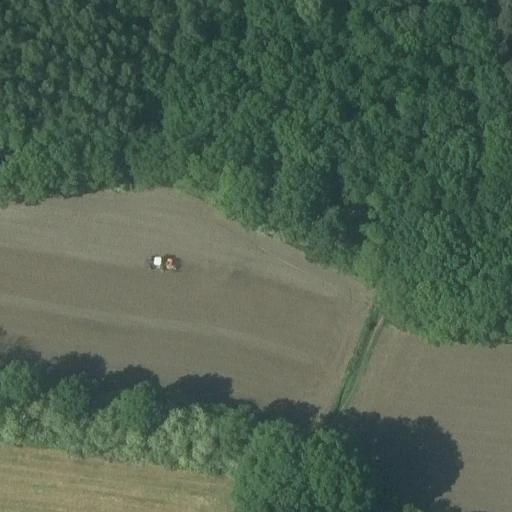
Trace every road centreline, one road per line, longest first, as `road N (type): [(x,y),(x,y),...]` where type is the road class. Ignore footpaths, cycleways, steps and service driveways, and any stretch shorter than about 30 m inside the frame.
road 1 (track): [(462,0),(506,114),(508,191),(413,261),(304,511)]
road 2 (track): [(295,0),(207,60),(172,113),(170,150)]
